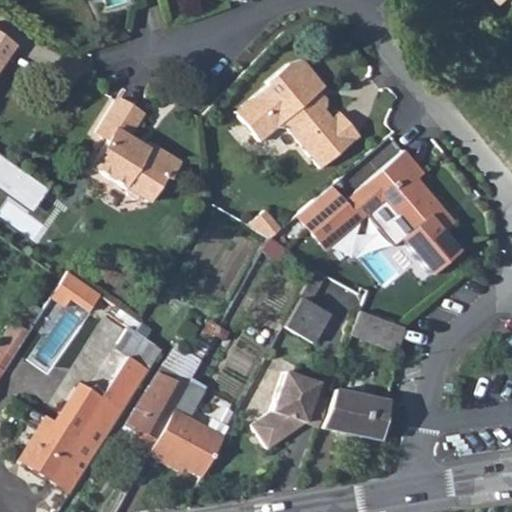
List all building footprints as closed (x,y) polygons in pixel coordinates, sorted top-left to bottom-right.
[(0,63),(12,45),(0,37),(0,63)] [(247,104),(232,118),(254,143),(269,129),(281,131),(284,133),(315,169),(353,137),(333,113),(326,119),(319,110),(322,106),(321,101),(315,93),(318,89),(296,64),(278,67),(259,84),(261,87),(245,101),(247,104)] [(103,138),(86,164),(119,187),(121,190),(122,194),(129,199),(136,198),(141,201),(158,176),(162,179),(173,160),(146,142),(139,151),(131,145),(134,141),(126,136),(140,114),(114,96),(92,130),(103,138)] [(439,234),(429,222),(441,212),(412,178),(417,174),(398,152),(340,202),(327,191),(294,220),(321,254),(363,222),(361,219),(375,206),(388,222),(393,217),(407,233),(397,241),(427,277),(454,252),(439,234)] [(0,156),(0,189),(30,211),(46,188),(0,156)] [(261,211),(244,226),(264,238),(266,239),(277,229),(261,211)] [(441,212),(429,222),(439,234),(451,224),(441,212)] [(293,301),(279,327),(308,344),(324,316),(304,304),(320,277),(310,270),(293,301)] [(65,274),(49,299),(63,308),(67,300),(87,313),(97,297),(65,274)] [(353,311),(346,332),(363,337),(376,341),(381,321),(372,317),(353,311)] [(0,333),(0,351),(8,357),(24,331),(9,320),(0,333)] [(376,341),(372,354),(392,359),(400,329),(381,321),(376,341)] [(346,332),(340,351),(353,355),(356,349),(359,350),(363,337),(346,332)] [(167,353),(162,362),(179,372),(188,355),(174,347),(170,355),(167,353)] [(179,372),(172,382),(180,387),(183,388),(197,361),(188,355),(179,372)] [(15,460),(68,493),(119,410),(146,373),(125,360),(100,398),(76,382),(51,421),(48,419),(38,434),(34,431),(15,460)] [(247,424),(263,448),(300,422),(301,421),(309,396),(314,382),(280,370),(267,411),(247,424)] [(154,374),(124,421),(134,427),(153,438),(180,387),(172,382),(170,382),(155,373),(154,374)] [(317,427),(370,440),(380,403),(331,390),(317,427)] [(309,396),(301,421),(315,426),(324,400),(309,396)] [(149,450),(146,455),(161,463),(164,458),(198,477),(221,436),(171,409),(155,438),(149,450)] [(134,427),(128,439),(149,450),(155,438),(153,438),(134,427)]
